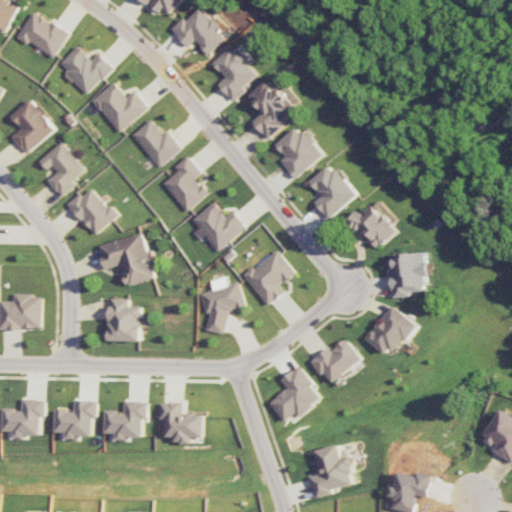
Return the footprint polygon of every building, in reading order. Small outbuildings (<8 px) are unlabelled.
[(0,0),(0,26),(8,31),(23,0),(0,0)] [(170,15),(182,0),(144,0),(150,5),(153,1),(170,15)] [(174,28),(190,46),(197,39),(211,53),(227,38),(219,30),(222,26),(203,6),(190,20),(186,16),(174,28)] [(70,34),(36,10),(18,37),(28,44),(30,40),(55,57),(70,34)] [(62,62),(70,70),(66,73),(87,94),(115,68),(100,52),(93,59),(79,45),(62,62)] [(216,63),(227,76),(220,83),(234,101),(247,90),(244,86),(260,73),(237,46),(216,63)] [(270,138),(287,124),(284,121),(299,108),(272,77),(250,95),(264,112),(255,120),(270,138)] [(136,90),(127,96),(117,81),(94,98),(118,131),(150,109),(136,90)] [(13,136),(28,153),(57,128),(31,98),(12,115),(23,128),(13,136)] [(183,148),(169,130),(165,133),(152,118),(133,134),(160,167),(183,148)] [(298,178),(326,154),(307,130),(303,133),(298,127),(277,144),(288,156),(283,160),(298,178)] [(87,169),(64,141),(40,160),(48,169),(53,164),(59,171),(49,179),(63,196),(78,184),(74,179),(87,169)] [(210,193),(197,177),(203,172),(189,155),(176,165),(179,170),(164,181),(187,210),(210,193)] [(360,194),(334,162),(312,180),(324,195),(317,201),(331,218),(360,194)] [(94,234),(121,215),(112,203),(107,207),(92,186),(70,202),(94,234)] [(194,216),(216,250),(249,229),(236,209),(226,215),(217,201),(194,216)] [(380,248),(400,229),(376,204),(365,214),(362,211),(353,219),(380,248)] [(99,244),(106,268),(122,264),(127,284),(155,277),(144,233),(99,244)] [(269,305),(287,291),(282,284),(297,273),(279,249),(245,273),(269,305)] [(392,254),(396,297),(413,295),(412,291),(428,289),(427,276),(431,276),(429,251),(392,254)] [(201,292),(206,311),(211,312),(208,329),(225,332),(229,308),(238,309),(247,307),(239,280),(228,284),(226,276),(211,280),(213,289),(201,292)] [(0,318),(0,327),(42,328),(42,294),(15,294),(14,300),(0,300),(0,318)] [(109,340),(142,341),(143,305),(129,305),(129,298),(110,297),(109,340)] [(403,336),(409,340),(421,324),(394,305),(369,339),(390,354),(403,336)] [(364,358),(348,338),(333,350),(331,347),(313,361),(324,374),(327,372),(335,382),(364,358)] [(288,421),(299,412),(301,416),(325,397),(300,366),(283,379),(290,387),(272,401),(288,421)] [(5,408),(6,430),(17,430),(17,436),(43,435),(43,416),(48,416),(48,398),(24,398),(24,408),(5,408)] [(57,431),(69,432),(68,437),(95,437),(95,417),(100,418),(100,400),(77,399),(77,410),(58,409),(57,431)] [(108,410),(108,432),(119,432),(118,437),(145,438),(145,418),(150,418),(150,401),(128,400),(127,410),(108,410)] [(206,413),(184,413),(185,402),(163,401),(163,418),(168,419),(167,436),(176,436),(176,442),(193,442),(193,437),(205,437),(206,413)] [(511,458),(511,412),(506,408),(487,436),(501,445),(498,449),(511,458)] [(355,484),(353,474),(357,473),(353,456),(344,458),(340,444),(318,450),(323,474),(314,476),(319,497),(336,493),(335,489),(355,484)]
